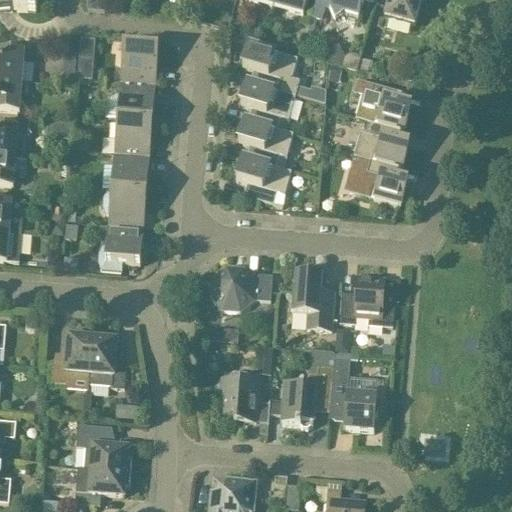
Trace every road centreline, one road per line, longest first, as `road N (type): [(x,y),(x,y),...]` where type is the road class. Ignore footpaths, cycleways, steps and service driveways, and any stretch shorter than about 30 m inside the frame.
road 1 (residential): [(493,0),(445,123),(431,242),(418,251),(192,234)]
road 2 (residential): [(192,234),(200,55),(181,34),(81,22),(73,0)]
road 3 (residential): [(400,511),(397,486),(378,472),(167,455)]
road 4 (residential): [(167,455),(152,326),(142,307)]
road 5 (residential): [(0,287),(121,297),(142,307)]
